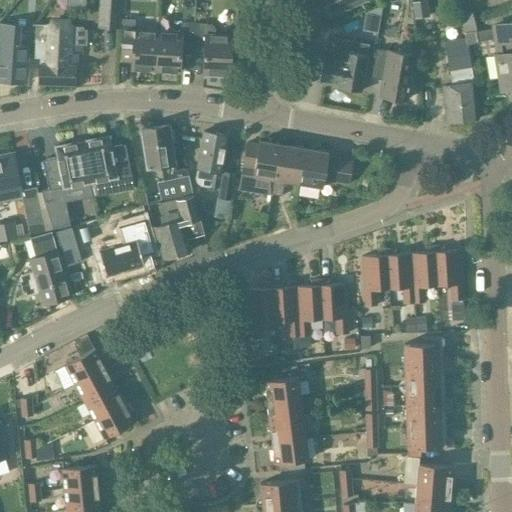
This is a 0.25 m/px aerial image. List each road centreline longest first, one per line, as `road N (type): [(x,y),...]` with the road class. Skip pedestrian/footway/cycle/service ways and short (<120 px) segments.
road 1 (residential): [(410,146),(381,213),(141,292),(0,362)]
road 2 (residential): [(500,511),(492,168)]
road 3 (residential): [(0,116),(115,103),(259,115)]
road 4 (residential): [(154,511),(148,454),(156,425),(191,418),(211,434),(213,462),(189,475)]
road 5 (residential): [(259,115),(410,146)]
